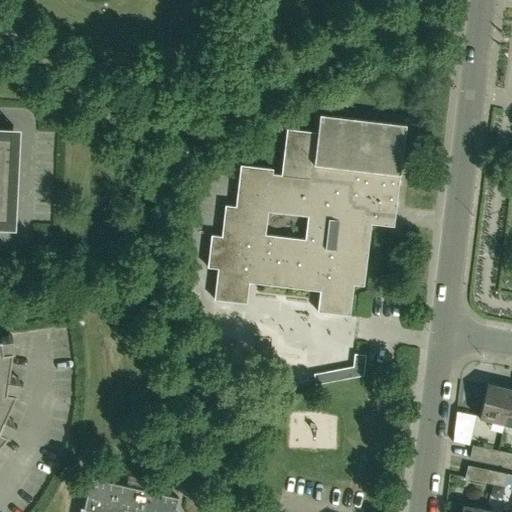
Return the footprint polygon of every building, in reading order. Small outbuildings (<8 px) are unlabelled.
[(281,176),(272,175),(272,170),(240,166),(235,208),(225,206),(221,237),(211,236),(207,268),(218,269),(214,300),(245,303),(248,283),(320,291),(317,312),(349,316),(352,285),(363,286),(370,224),(393,227),(405,126),(320,116),(317,134),(287,130),(281,176)] [(0,129),(0,217),(10,218),(13,156),(9,156),(10,130),(0,129)] [(0,437),(6,431),(4,430),(0,428),(0,421),(14,390),(12,389),(5,388),(11,350),(9,335),(0,336),(0,437)] [(365,356),(354,355),(353,367),(313,375),(315,385),(363,376),(365,356)] [(503,425),(511,390),(487,384),(479,420),(503,425)] [(511,389),(511,390),(503,425),(511,427),(511,389)] [(473,446),(469,458),(494,463),(497,451),(473,446)] [(497,451),(494,463),(509,466),(511,454),(497,451)] [(468,466),(468,467),(464,479),(492,484),(494,472),(468,466)] [(507,475),(494,472),(492,484),(504,486),(507,475)] [(177,511),(176,509),(178,497),(90,478),(83,509),(81,508),(79,511),(177,511)]
